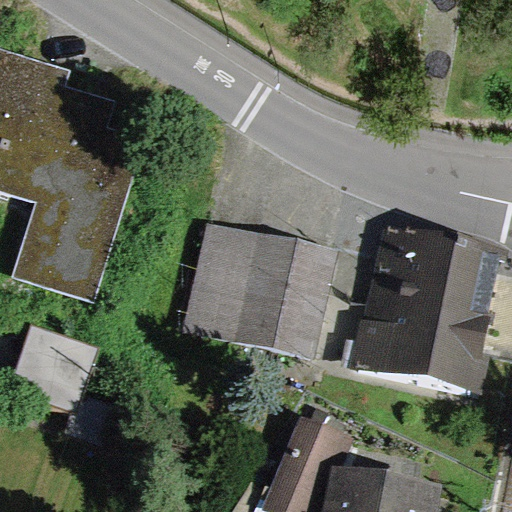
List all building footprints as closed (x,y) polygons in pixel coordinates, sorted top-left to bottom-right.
[(71,76),(0,54),(0,196),(36,208),(13,282),(95,307),(145,145),(109,133),(117,108),(67,92),(71,76)] [(337,254),(212,227),(189,336),(314,362),(337,254)] [(500,266),(389,242),(360,371),(471,395),(500,266)] [(97,350),(33,327),(12,386),(76,409),(97,350)] [(278,511),(320,511),(351,438),(303,418),(266,507),(278,511)] [(437,511),(440,496),(335,479),(330,511),(437,511)]
